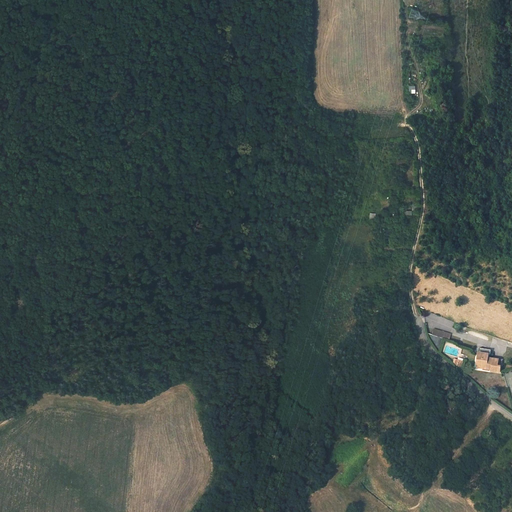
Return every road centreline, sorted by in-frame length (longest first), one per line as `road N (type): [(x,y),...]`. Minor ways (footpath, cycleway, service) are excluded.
road 1 (track): [(414,319),(408,274),(422,206),(406,116),(420,95),(406,0)]
road 2 (track): [(0,426),(30,405),(44,368),(41,250),(0,176)]
road 3 (residential): [(511,417),(428,345),(414,319)]
